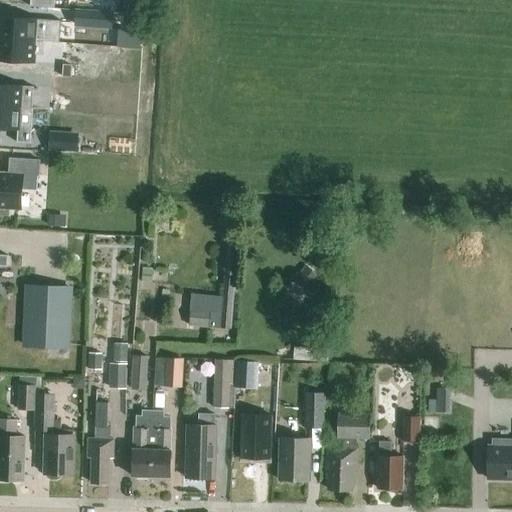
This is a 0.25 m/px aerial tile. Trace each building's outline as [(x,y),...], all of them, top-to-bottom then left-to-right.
[(30,0),(30,7),(54,9),(54,0),(30,0)] [(85,11),(84,25),(112,27),(113,13),(85,11)] [(0,16),(0,39),(44,42),(59,43),(61,21),(37,20),(0,16)] [(0,39),(0,61),(34,63),(34,55),(43,56),(44,42),(0,39)] [(63,65),(62,77),(70,78),(71,66),(63,65)] [(0,85),(0,107),(32,109),(33,87),(0,85)] [(0,107),(0,129),(17,130),(16,143),(30,144),(33,109),(32,109),(0,107)] [(49,136),(48,151),(77,153),(78,138),(49,136)] [(0,173),(0,209),(21,211),(23,176),(39,177),(40,161),(10,159),(9,174),(0,173)] [(65,216),(48,215),(48,227),(65,228),(65,216)] [(221,330),(231,331),(239,238),(228,237),(222,308),(211,307),(211,311),(190,309),(189,328),(209,329),(209,328),(221,329),(221,330)] [(305,266),(293,281),(306,292),(318,278),(305,266)] [(153,269),(143,268),(142,283),(152,284),(153,269)] [(26,347),(66,349),(69,289),(29,287),(26,347)] [(101,371),(102,354),(88,354),(88,371),(101,371)] [(132,391),(147,391),(149,357),(134,356),(132,391)] [(165,388),(183,388),(184,359),(166,358),(165,388)] [(236,363),(235,389),(256,390),(257,364),(236,363)] [(109,389),(127,390),(128,365),(110,364),(109,389)] [(36,389),(36,378),(20,378),(20,385),(19,385),(18,411),(35,412),(35,403),(35,394),(36,389)] [(214,409),(230,409),(231,384),(215,383),(214,409)] [(449,414),(450,390),(437,390),(436,414),(449,414)] [(35,412),(35,431),(45,431),(44,475),(46,475),(46,477),(51,480),(55,480),(60,477),(60,475),(73,475),(73,432),(60,431),(61,421),(53,421),(54,395),(35,394),(35,403),(35,412)] [(305,429),(324,429),(325,394),(306,394),(305,429)] [(95,401),(95,426),(107,426),(108,401),(95,401)] [(152,450),(153,412),(142,412),(142,417),(136,417),(136,428),(133,428),(133,450),(132,477),(151,478),(152,450)] [(153,412),(152,450),(151,478),(169,478),(170,451),(171,430),(170,430),(170,418),(163,418),(163,412),(153,412)] [(242,430),(242,457),(271,457),(272,415),(243,414),(243,430),(242,430)] [(186,478),(214,479),(216,426),(214,426),(214,415),(198,415),(198,426),(187,426),(186,478)] [(339,415),(337,449),(326,449),(326,473),(328,473),(328,490),(353,491),(353,474),(356,474),(357,439),(369,440),(370,416),(339,415)] [(403,443),(418,443),(418,417),(403,417),(403,443)] [(0,420),(0,481),(21,482),(22,464),(24,462),(25,438),(15,437),(16,421),(0,420)] [(113,459),(113,440),(110,440),(110,428),(94,427),(94,440),(88,440),(87,459),(91,459),(91,483),(108,484),(109,459),(113,459)] [(280,480),(309,481),(309,439),(280,438),(280,480)] [(488,447),(488,480),(511,480),(511,439),(492,439),(492,447),(488,447)] [(399,490),(402,490),(403,458),(391,457),(391,443),(379,442),(379,457),(378,457),(378,489),(389,490),(392,492),(396,492),(399,490)]
